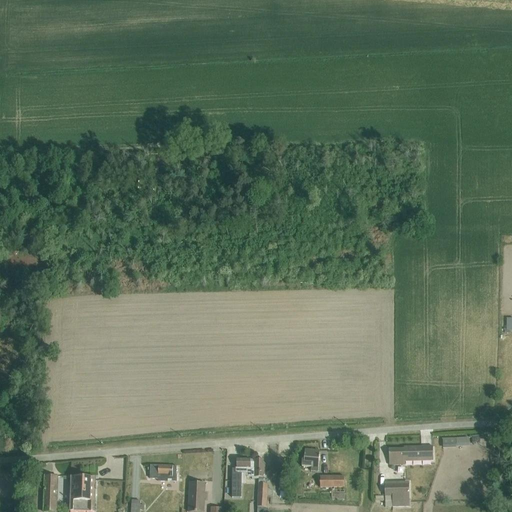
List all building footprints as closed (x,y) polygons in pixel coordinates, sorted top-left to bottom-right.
[(404,450),(389,450),(389,466),(405,466),(405,463),(433,462),(433,447),(404,448),(404,450)] [(302,460),(302,467),(312,468),(311,472),(318,472),(320,452),(305,451),(304,460),(302,460)] [(235,469),(232,469),(232,498),(241,498),(241,485),(246,484),(246,478),(252,478),(252,479),(263,479),(263,478),(264,478),(264,476),(270,470),(264,463),(264,460),(254,460),(254,463),(251,463),(251,460),(237,460),(237,468),(235,468),(235,469)] [(177,467),(151,467),(151,480),(158,480),(158,482),(177,483),(177,475),(177,467)] [(278,481),(278,492),(288,492),(288,481),(287,481),(288,474),(281,474),(281,481),(278,481)] [(45,477),(43,511),(56,511),(58,477),(45,477)] [(71,477),(70,511),(95,511),(96,478),(71,477)] [(344,477),(320,478),(321,495),(332,495),(332,502),(345,502),(344,477)] [(259,480),(257,511),(270,511),(267,511),(267,496),(272,496),(272,491),(270,491),(270,489),(268,489),(268,484),(267,484),(267,481),(263,481),(263,480),(259,480)] [(190,483),(189,511),(204,511),(205,500),(206,501),(207,493),(205,493),(205,484),(190,483)] [(409,483),(385,483),(385,497),(393,497),(393,508),(410,507),(409,483)] [(139,511),(140,511),(144,511),(145,506),(140,506),(141,502),(131,501),(130,511),(139,511)]
